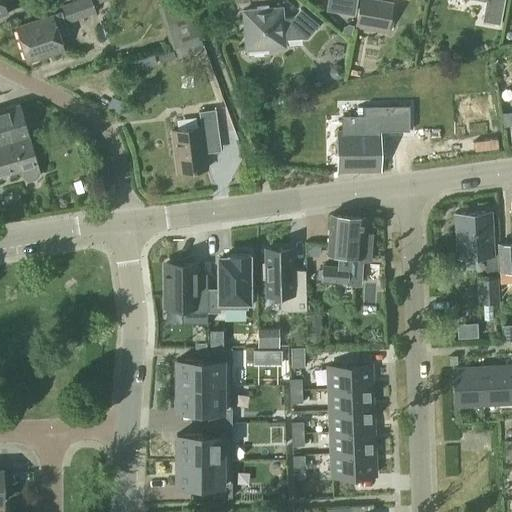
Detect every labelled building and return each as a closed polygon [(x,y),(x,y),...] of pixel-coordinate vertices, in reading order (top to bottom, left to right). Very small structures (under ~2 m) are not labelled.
[(0,0),(0,15),(7,13),(3,3),(10,0),(9,0),(0,0)] [(74,0),(61,5),(67,24),(94,14),(94,13),(91,6),(108,0),(74,0)] [(185,0),(174,0),(161,4),(173,47),(194,41),(200,39),(185,0)] [(327,0),(326,8),(353,12),(354,0),(327,0)] [(358,0),(354,26),(386,33),(391,5),(365,0),(358,0)] [(485,0),(481,22),(499,25),(504,0),(485,0)] [(242,10),(245,50),(285,47),(284,40),(306,38),(318,25),(300,9),(292,18),(283,18),(282,7),(242,10)] [(58,39),(70,35),(62,11),(14,27),(26,62),(62,50),(58,39)] [(345,24),(343,32),(351,35),(353,27),(345,24)] [(194,41),(173,47),(176,59),(197,53),(194,41)] [(332,79),(338,80),(342,78),(344,72),(341,67),(336,66),(331,69),(329,74),(332,79)] [(119,116),(123,108),(110,102),(106,110),(119,116)] [(0,144),(27,137),(18,104),(0,109),(0,144)] [(341,132),(337,132),(338,170),(378,169),(377,132),(407,131),(406,106),(361,107),(362,116),(340,116),(341,132)] [(170,131),(176,173),(206,169),(201,135),(217,133),(214,109),(198,112),(200,127),(170,131)] [(31,150),(27,137),(0,144),(0,174),(19,169),(22,179),(27,181),(35,179),(38,174),(31,150)] [(453,213),(455,258),(492,256),(490,211),(453,213)] [(326,254),(361,257),(360,262),(368,262),(370,234),(363,234),(364,217),(329,215),(326,254)] [(497,272),(511,270),(511,243),(496,244),(497,272)] [(292,247),(266,247),(267,262),(262,262),(263,278),(267,278),(267,296),(286,295),(287,324),(306,324),(304,269),(292,270),(292,247)] [(219,287),(207,287),(207,311),(220,311),(220,308),(247,308),(247,254),(230,254),(230,257),(219,257),(219,287)] [(195,263),(177,263),(177,264),(165,264),(165,307),(181,307),(181,320),(205,320),(205,325),(207,325),(207,311),(207,287),(207,274),(205,274),(205,275),(195,275),(195,264),(195,263)] [(319,282),(351,284),(353,269),(321,266),(319,282)] [(511,284),(511,270),(497,272),(497,279),(498,285),(505,285),(511,284)] [(476,280),(477,303),(498,303),(497,279),(476,280)] [(502,342),(511,342),(511,325),(502,326),(502,342)] [(307,329),(308,343),(321,343),(320,329),(307,329)] [(258,330),(258,346),(277,346),(277,330),(258,330)] [(176,361),(176,386),(178,386),(223,386),(231,386),(231,358),(231,348),(209,348),(207,348),(207,358),(207,361),(178,361),(176,361)] [(370,365),(328,367),(329,390),(371,388),(370,365)] [(483,367),(484,404),(511,403),(509,366),(483,367)] [(484,404),(483,367),(452,368),(453,405),(484,404)] [(301,379),(289,379),(289,391),(301,391),(301,379)] [(176,386),(176,411),(207,411),(207,423),(209,423),(231,423),(231,421),(231,409),(231,386),(223,386),(178,386),(176,386)] [(371,388),(329,390),(329,411),(371,410),(371,388)] [(301,391),(289,391),(290,404),(302,403),(301,391)] [(371,410),(329,411),(330,433),(372,431),(371,410)] [(303,422),(291,422),(291,434),(303,434),(303,422)] [(176,435),(176,460),(178,460),(223,460),(231,460),(231,433),(231,423),(209,423),(207,423),(207,433),(207,435),(178,435),(176,435)] [(372,431),(330,433),(331,454),(373,453),(372,431)] [(303,434),(291,434),(292,446),(304,446),(303,434)] [(373,453),(331,454),(332,477),(374,476),(373,453)] [(304,456),(292,456),(292,468),(305,468),(304,456)] [(176,460),(176,486),(207,486),(207,498),(231,498),(231,496),(231,483),(231,460),(223,460),(178,460),(176,460)]
